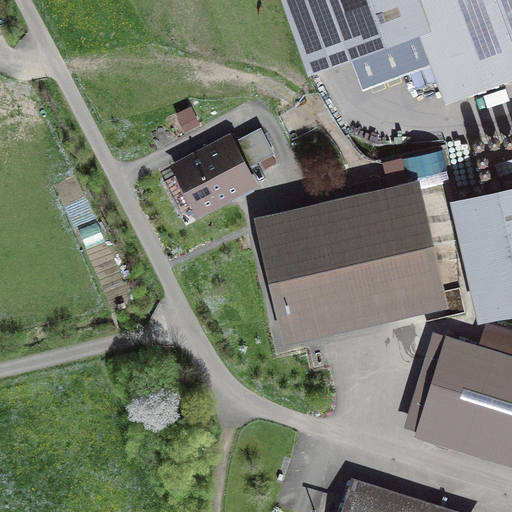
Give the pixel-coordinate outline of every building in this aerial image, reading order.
[(511,0),(283,0),(310,72),(353,56),(364,86),(431,62),(446,103),(511,78),(511,0)] [(265,120),(246,124),(253,156),(273,151),(265,120)] [(200,209),(250,182),(228,141),(178,167),(200,209)] [(482,315),(511,308),(511,190),(456,204),(482,315)] [(413,196),(267,229),(289,327),(435,293),(413,196)] [(419,428),(511,457),(511,355),(448,336),(419,428)] [(411,511),(353,493),(346,511),(411,511)]
